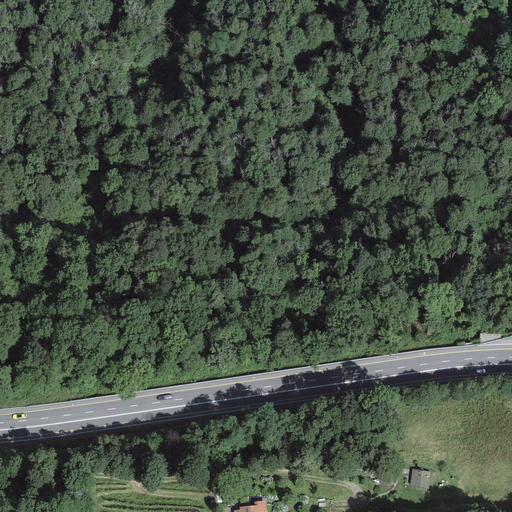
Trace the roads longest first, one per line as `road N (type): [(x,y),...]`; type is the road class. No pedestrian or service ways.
road 1 (primary): [(511,359),(0,426)]
road 2 (track): [(356,501),(355,488),(343,481),(271,472),(144,480),(0,476)]
road 3 (track): [(511,503),(284,507)]
